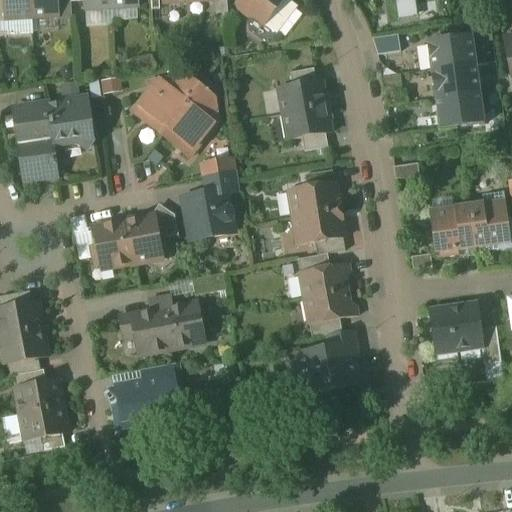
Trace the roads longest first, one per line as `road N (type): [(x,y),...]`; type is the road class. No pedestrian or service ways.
road 1 (residential): [(394,296),(362,76),(331,0)]
road 2 (residential): [(417,482),(219,511)]
road 3 (residential): [(417,482),(394,296)]
road 4 (residential): [(75,314),(100,435)]
